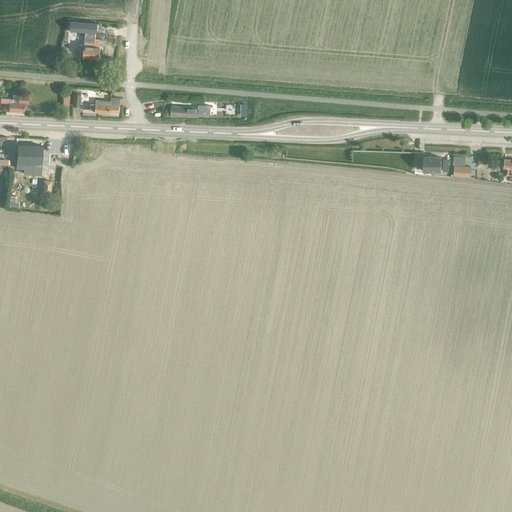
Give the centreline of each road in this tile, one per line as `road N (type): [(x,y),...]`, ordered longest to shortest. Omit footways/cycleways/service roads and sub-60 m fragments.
road 1 (secondary): [(387,128),(304,120),(237,134)]
road 2 (secondary): [(237,134),(329,141),(387,128)]
road 3 (secondary): [(0,123),(136,130)]
road 4 (secondary): [(387,128),(511,133)]
